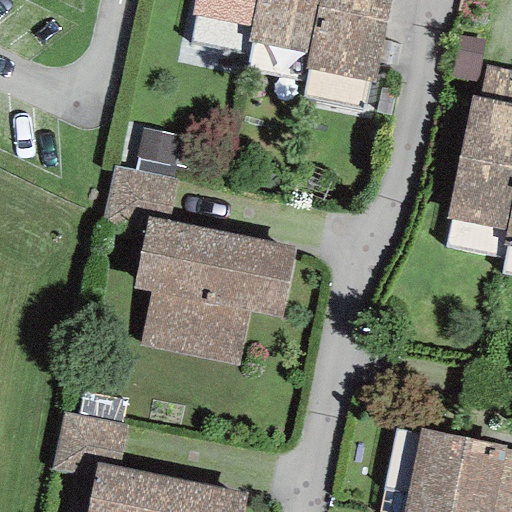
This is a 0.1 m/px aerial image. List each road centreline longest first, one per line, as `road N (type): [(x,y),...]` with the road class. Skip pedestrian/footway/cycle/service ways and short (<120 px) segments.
road 1 (residential): [(416,0),(307,511)]
road 2 (unknown): [(70,95),(142,150),(361,257)]
